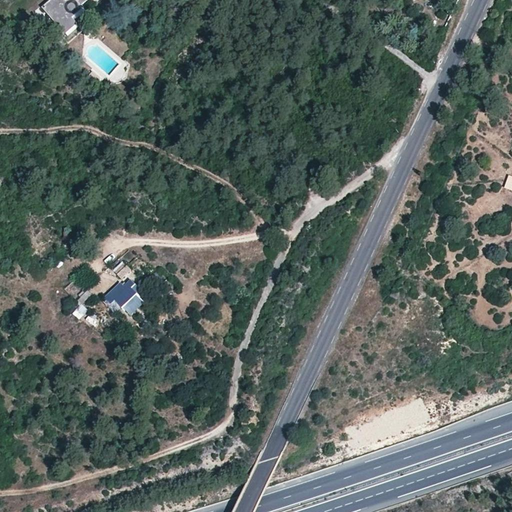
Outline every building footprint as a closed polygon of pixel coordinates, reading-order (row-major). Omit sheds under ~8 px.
[(82,6),(88,0),(53,0),(44,8),(66,34),(77,24),(72,18),(84,8),(82,6)] [(122,280),(132,271),(127,266),(123,271),(118,275),(122,280)] [(138,290),(139,289),(131,280),(124,288),(121,285),(103,301),(109,308),(117,300),(123,306),(124,307),(140,297),(138,296),(136,293),(138,290)] [(85,302),(93,295),(89,291),(81,298),(85,302)] [(132,315),(144,304),(139,298),(140,297),(124,307),(132,315)] [(123,306),(117,300),(109,308),(115,314),(123,306)] [(74,313),(80,320),(89,312),(83,305),(74,313)] [(96,327),(98,321),(88,318),(86,323),(96,327)]
